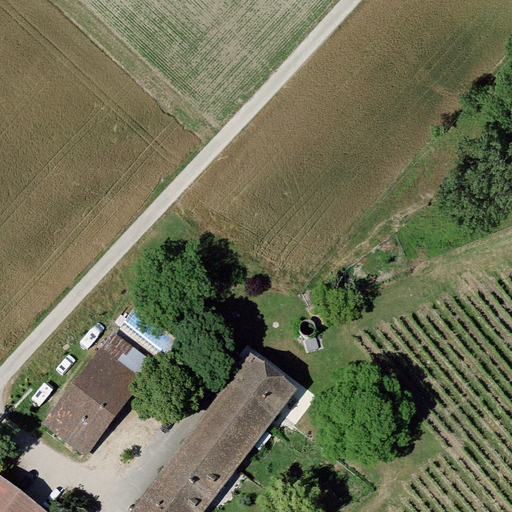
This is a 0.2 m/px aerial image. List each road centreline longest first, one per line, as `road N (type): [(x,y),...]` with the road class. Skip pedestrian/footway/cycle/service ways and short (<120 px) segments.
road 1 (track): [(352,0),(0,381)]
road 2 (track): [(94,511),(0,417)]
